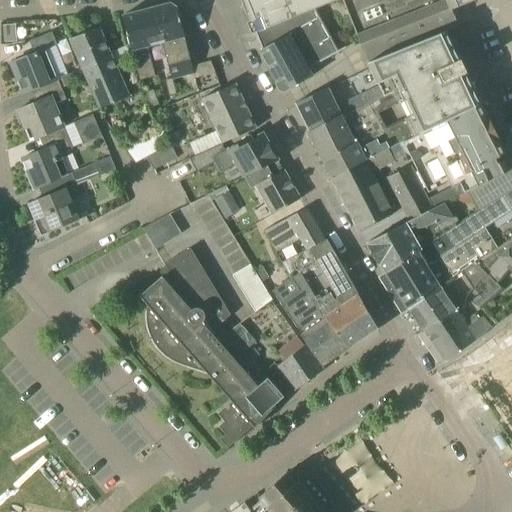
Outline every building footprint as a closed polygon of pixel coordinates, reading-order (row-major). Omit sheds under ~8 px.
[(339,0),(342,0),(368,62),(447,31),(459,27),(452,10),(476,0),(243,0),(244,3),(243,4),(244,5),(245,5),(246,8),(245,9),(246,10),(247,10),(252,21),(255,20),(259,30),(255,32),(256,34),(323,7),(339,0)] [(185,37),(183,28),(178,8),(171,4),(147,10),(156,45),(163,43),(173,79),(167,81),(171,96),(177,95),(173,79),(195,74),(196,79),(216,74),(211,62),(193,67),(185,37)] [(313,76),(308,67),(345,46),(323,7),(256,34),(259,51),(279,88),(286,91),(313,76)] [(148,47),(156,45),(147,10),(123,16),(132,50),(133,50),(141,81),(156,77),(148,47)] [(100,109),(102,108),(130,97),(100,28),(70,40),(82,67),(100,109)] [(409,111),(419,133),(481,104),(466,73),(467,72),(461,61),(447,31),(368,62),(378,87),(379,86),(384,97),(398,90),(404,102),(409,111)] [(24,94),(32,91),(32,90),(69,75),(57,80),(45,51),(58,46),(52,33),(30,42),(35,54),(12,63),(24,94)] [(39,137),(63,127),(54,105),(66,100),(58,80),(70,75),(69,75),(32,90),(32,91),(37,103),(18,111),(31,141),(39,138),(39,137)] [(234,139),(255,130),(257,129),(236,84),(202,99),(223,144),(224,143),(234,139)] [(340,118),(384,97),(379,86),(378,87),(337,107),(328,88),(296,104),(309,132),(334,119),(335,121),(340,118)] [(309,132),(332,178),(399,143),(419,133),(409,111),(404,102),(398,90),(384,97),(340,118),(335,121),(334,119),(309,132)] [(486,115),(481,104),(419,133),(399,143),(405,156),(409,154),(429,193),(450,182),(453,188),(428,200),(432,209),(467,191),(510,170),(505,160),(498,163),(496,159),(506,154),(501,145),(502,144),(487,114),(486,115)] [(102,137),(93,115),(74,123),(83,145),(102,137)] [(39,187),(68,174),(60,155),(73,150),(63,127),(64,127),(63,127),(39,137),(39,138),(45,150),(22,159),(35,189),(39,187)] [(278,160),(263,135),(253,141),(250,137),(225,151),(221,145),(224,144),(224,143),(223,144),(190,159),(198,173),(216,163),(221,173),(236,164),(244,177),(278,160)] [(147,157),(152,155),(143,140),(128,149),(137,163),(147,157)] [(395,161),(405,156),(399,143),(332,178),(345,204),(380,187),(373,173),(395,162),(395,161)] [(147,157),(147,158),(154,171),(178,159),(171,145),(152,155),(147,157)] [(97,178),(116,170),(111,157),(92,165),(97,178)] [(274,215),(301,199),(284,170),(283,170),(278,161),(279,161),(278,160),(244,177),(244,178),(251,190),(257,186),(274,215)] [(388,178),(410,221),(433,210),(432,209),(428,200),(410,166),(388,178)] [(479,211),(511,189),(511,169),(510,171),(510,170),(467,191),(479,211)] [(82,195),(78,186),(72,173),(68,175),(68,174),(39,187),(40,188),(46,186),(50,196),(29,204),(42,236),(79,220),(71,200),(82,195)] [(225,219),(240,210),(226,186),(209,195),(213,202),(214,201),(225,219)] [(360,232),(361,232),(394,215),(380,187),(345,204),(360,232)] [(385,273),(408,310),(440,288),(441,288),(463,272),(476,263),(497,249),(484,229),(494,222),(499,228),(511,218),(511,189),(479,211),(460,223),(385,273)] [(433,210),(410,221),(367,243),(385,273),(460,223),(453,212),(450,214),(444,204),(433,210)] [(325,241),(308,211),(307,209),(264,231),(277,253),(301,240),(307,250),(325,241)] [(181,235),(170,215),(170,214),(143,229),(156,250),(181,235)] [(511,239),(497,249),(476,263),(488,276),(498,288),(500,287),(497,284),(511,269),(511,270),(511,239)] [(342,306),(359,294),(327,240),(325,241),(307,250),(283,263),(291,277),(301,273),(318,263),(337,297),(342,306)] [(231,315),(191,249),(165,264),(171,274),(164,279),(163,277),(140,296),(148,306),(148,309),(147,318),(148,326),(150,335),(154,343),(159,350),(166,356),(173,361),(181,364),(207,373),(232,402),(218,414),(225,422),(219,427),(226,434),(220,439),(228,448),(254,426),(255,428),(276,406),(275,405),(274,407),(259,405),(268,379),(245,353),(228,334),(220,325),(231,315)] [(488,276),(476,263),(463,272),(441,288),(440,288),(408,310),(410,310),(424,330),(438,320),(440,323),(457,311),(470,297),(481,284),(488,276)] [(318,301),(317,301),(301,273),(291,277),(272,291),(297,328),(307,332),(301,335),(307,344),(306,345),(323,367),(348,350),(327,317),(318,301)] [(488,297),(498,288),(488,276),(481,284),(470,297),(477,306),(488,297)] [(348,350),(378,329),(359,294),(342,306),(337,297),(334,298),(331,293),(318,301),(327,317),(348,350)] [(492,301),(488,297),(477,306),(481,310),(492,301)] [(492,328),(482,317),(479,320),(476,316),(465,323),(457,311),(440,323),(438,320),(424,330),(446,362),(477,340),(492,328)] [(228,334),(245,353),(257,342),(241,324),(228,334)] [(324,369),(323,367),(306,345),(279,366),(296,391),(324,369)] [(511,354),(489,370),(511,405),(511,354)] [(338,454),(360,503),(393,488),(371,440),(338,454)] [(325,511),(326,511),(299,480),(296,483),(287,473),(260,497),(262,500),(249,510),(245,503),(232,511),(325,511)]
